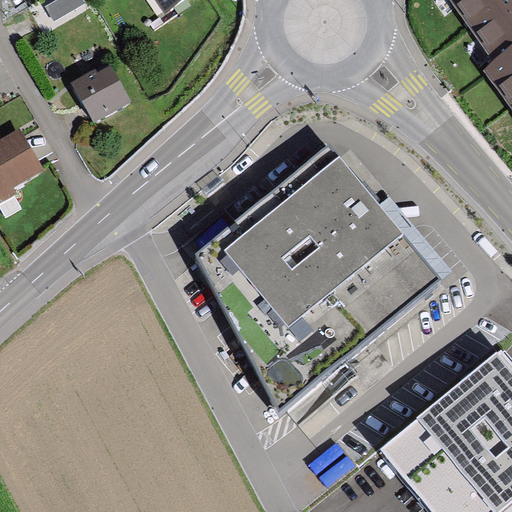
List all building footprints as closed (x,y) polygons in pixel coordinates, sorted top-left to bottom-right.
[(85,0),(61,0),(48,9),(59,25),(88,4),(85,0)] [(156,0),(163,9),(177,0),(156,0)] [(511,0),(453,0),(502,68),(487,78),(511,113),(511,0)] [(74,90),(93,124),(126,105),(107,72),(74,90)] [(0,145),(0,200),(41,176),(17,136),(0,145)] [(442,280),(329,145),(198,255),(281,414),(442,280)] [(388,458),(432,511),(507,511),(511,508),(511,370),(504,361),(388,458)]
